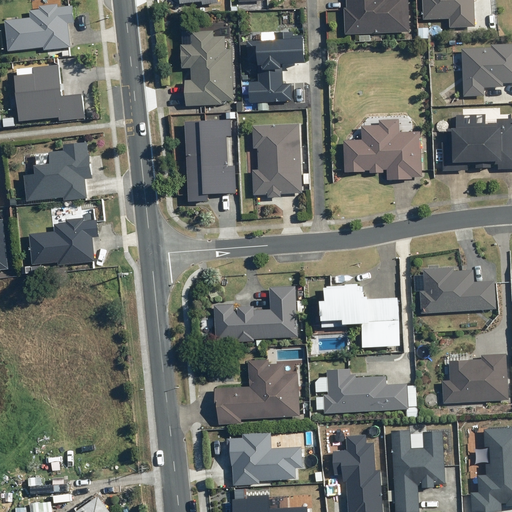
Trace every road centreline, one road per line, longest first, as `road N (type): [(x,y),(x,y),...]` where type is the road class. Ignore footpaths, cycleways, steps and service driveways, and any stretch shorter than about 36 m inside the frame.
road 1 (residential): [(153,253),(320,243),(511,218)]
road 2 (tertiary): [(153,253),(180,511)]
road 3 (tertiary): [(123,0),(153,253)]
